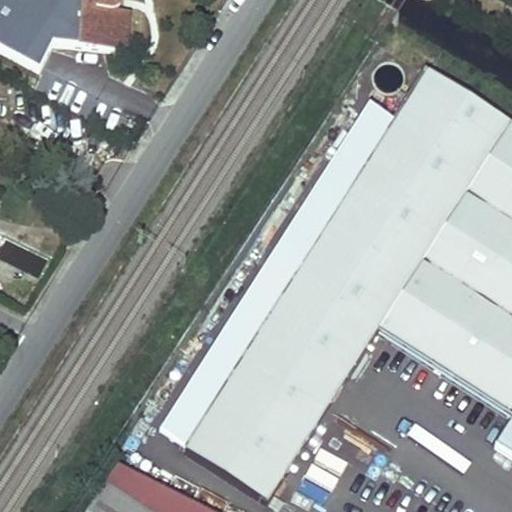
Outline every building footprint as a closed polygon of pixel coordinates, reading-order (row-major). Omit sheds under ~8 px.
[(54,0),(51,46),(122,52),(126,11),(109,10),(111,9),(115,5),(117,2),(117,0),(54,0)] [(12,54),(0,74),(0,76),(35,94),(46,72),(12,54)] [(163,440),(185,455),(427,80),(405,65),(163,440)] [(511,134),(427,80),(185,455),(265,508),(373,342),(378,333),(506,416),(509,411),(511,411),(511,134)] [(378,333),(373,342),(506,427),(511,417),(511,411),(509,411),(506,416),(378,333)] [(511,417),(506,427),(494,448),(511,459),(511,417)] [(203,511),(117,468),(88,511),(203,511)]
